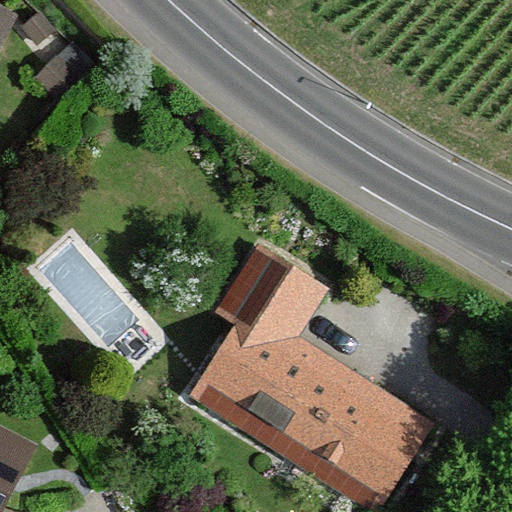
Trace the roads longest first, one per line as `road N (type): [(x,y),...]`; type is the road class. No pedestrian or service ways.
road 1 (tertiary): [(160,0),(300,116),(445,203),(511,233)]
road 2 (unknown): [(336,360),(511,490)]
